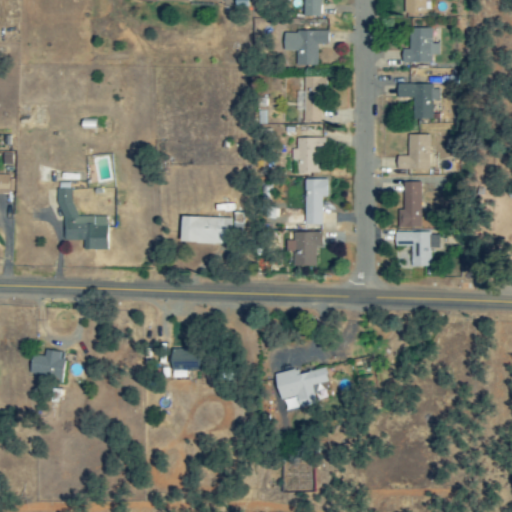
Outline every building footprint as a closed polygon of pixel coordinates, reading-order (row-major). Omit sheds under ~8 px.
[(319,17),(319,0),(301,0),(301,17),(319,17)] [(423,0),(403,0),(403,14),(424,14),(423,0)] [(431,29),(408,29),(407,50),(400,50),(400,64),(430,64),(430,56),(438,56),(438,44),(430,44),(431,29)] [(295,67),(316,66),(316,45),(327,45),(326,32),(283,32),(283,52),(294,51),(295,67)] [(325,78),(302,77),(301,123),(319,123),(320,95),(325,95),(325,78)] [(396,86),(396,99),(411,99),(411,120),(431,120),(431,101),(438,101),(438,86),(396,86)] [(428,135),(406,136),(406,157),(395,157),(396,171),(428,170),(428,135)] [(318,174),(317,139),(295,139),(295,149),(290,150),(290,163),(295,163),(295,175),(318,174)] [(0,193),(12,194),(12,176),(0,176),(0,193)] [(325,180),(303,180),(302,226),(320,226),(321,197),(325,198),(325,180)] [(419,229),(420,183),(402,183),(402,212),(396,212),(396,229),(419,229)] [(72,217),(72,189),(59,189),(60,241),(81,241),(81,251),(106,251),(105,217),(72,217)] [(179,244),(230,245),(231,219),(179,217),(179,244)] [(315,247),(321,247),(321,232),(292,233),(292,241),(286,242),(286,253),(292,253),(292,267),(315,267),(315,247)] [(394,233),(394,247),(410,247),(409,267),(429,267),(429,249),(438,250),(438,234),(394,233)] [(171,371),(198,370),(196,346),(170,347),(171,371)] [(27,375),(59,381),(64,354),(43,350),(42,358),(31,355),(27,375)] [(272,375),(278,401),(295,397),(297,409),(315,406),(311,387),(327,383),(324,369),(294,376),(293,370),(272,375)]
